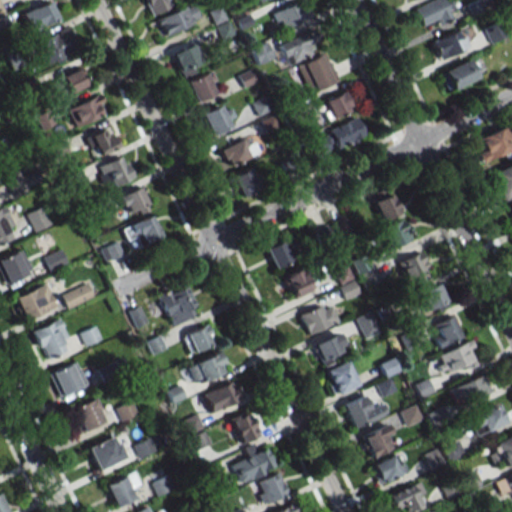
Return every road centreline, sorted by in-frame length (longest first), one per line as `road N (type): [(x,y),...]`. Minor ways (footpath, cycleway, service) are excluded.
road 1 (residential): [(93,0),(340,511)]
road 2 (residential): [(111,290),(511,95)]
road 3 (residential): [(511,335),(349,0)]
road 4 (residential): [(57,511),(0,392)]
